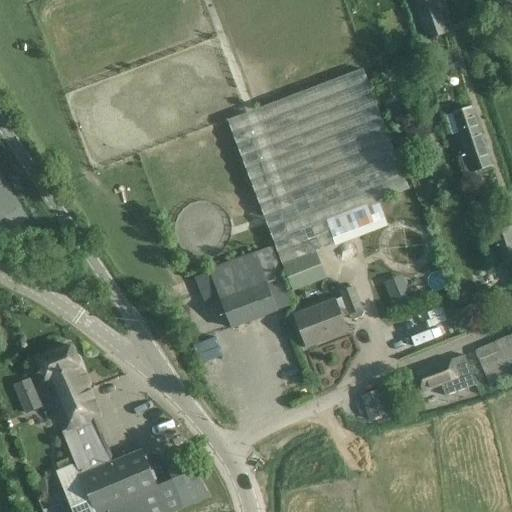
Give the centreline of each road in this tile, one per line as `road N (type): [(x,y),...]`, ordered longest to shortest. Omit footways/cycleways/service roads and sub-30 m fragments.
road 1 (residential): [(227,455),(281,420),(505,329)]
road 2 (unclassified): [(148,367),(138,328),(0,122)]
road 3 (residential): [(0,272),(148,367)]
